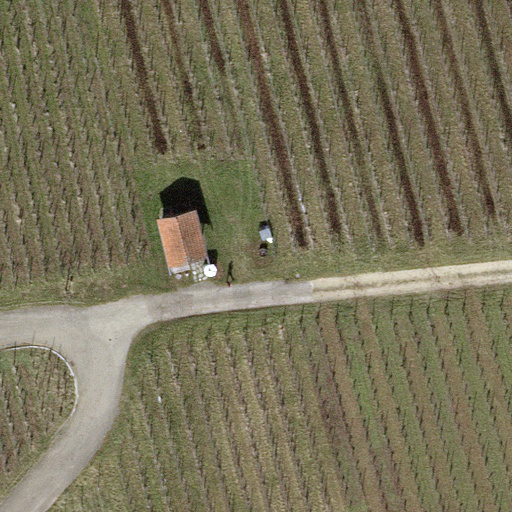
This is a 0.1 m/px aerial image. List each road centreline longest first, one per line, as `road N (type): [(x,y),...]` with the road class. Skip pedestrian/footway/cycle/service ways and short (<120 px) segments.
road 1 (track): [(102,303),(511,258)]
road 2 (track): [(8,511),(105,399),(102,303)]
